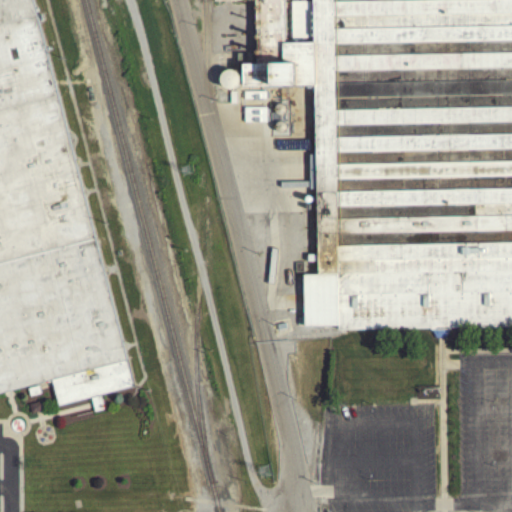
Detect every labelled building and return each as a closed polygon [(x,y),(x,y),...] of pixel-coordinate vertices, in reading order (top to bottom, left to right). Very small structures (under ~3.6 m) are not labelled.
[(0,0),(31,0),(135,391),(99,400),(102,410),(102,411),(102,412),(102,414),(93,417),(92,411),(91,409),(91,407),(89,403),(57,412),(55,405),(50,386),(37,390),(26,393),(12,396),(8,397),(2,399),(0,399),(0,0)] [(511,0),(511,331),(344,334),(337,334),(337,331),(302,331),(302,280),(315,280),(313,89),(242,90),(242,68),(250,68),(249,9),(211,9),(211,0),(281,0),(282,47),(311,46),(310,0),(511,0)] [(229,108),(254,107),(254,96),(242,96),(241,76),(220,77),(220,93),(229,93),(229,108)] [(269,138),(285,138),(286,105),(272,105),(272,116),(270,116),(269,138)] [(266,111),(243,112),(243,127),(267,127),(266,111)] [(29,401),(39,398),(38,394),(37,390),(26,393),(29,401)] [(30,418),(34,418),(37,417),(40,416),(44,415),(42,406),(28,409),(30,418)]
